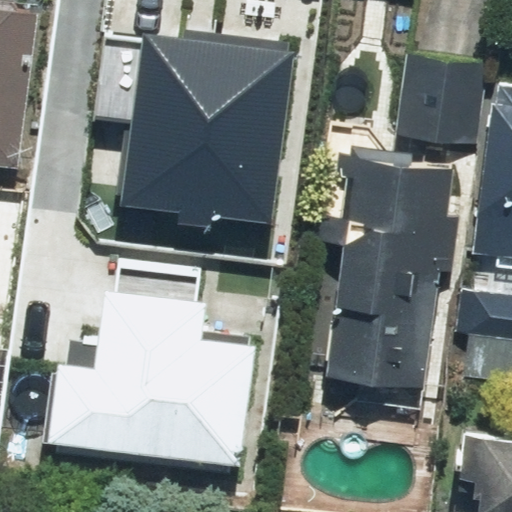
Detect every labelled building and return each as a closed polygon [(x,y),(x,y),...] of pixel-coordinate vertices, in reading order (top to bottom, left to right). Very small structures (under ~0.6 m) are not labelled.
[(0,0),(0,151),(29,155),(45,2),(24,0),(0,0)] [(175,33),(155,235),(285,247),(304,45),(175,33)] [(412,44),(405,128),(479,135),(486,50),(412,44)] [(482,253),(511,256),(511,79),(497,78),(482,253)] [(371,139),(340,367),(436,380),(467,152),(371,139)] [(182,248),(176,298),(77,288),(64,406),(237,425),(247,331),(264,333),(272,258),(182,248)] [(511,273),(492,272),(489,309),(511,311),(511,273)] [(511,511),(511,418),(462,413),(456,469),(487,472),(482,511),(511,511)]
